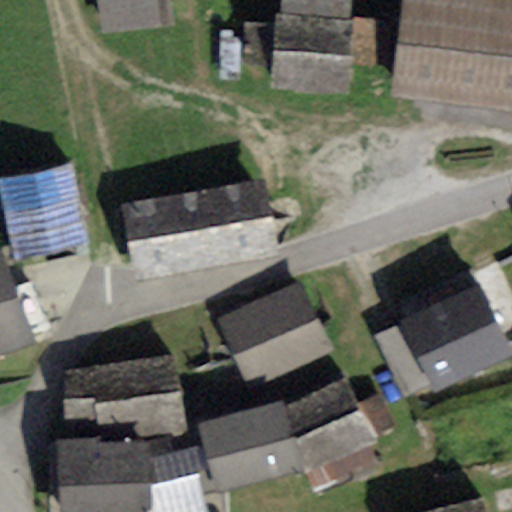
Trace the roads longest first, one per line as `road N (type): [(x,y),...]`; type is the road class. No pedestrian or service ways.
road 1 (track): [(70,39),(132,85),(328,142),(386,182),(402,225)]
road 2 (track): [(100,306),(106,251),(63,0)]
